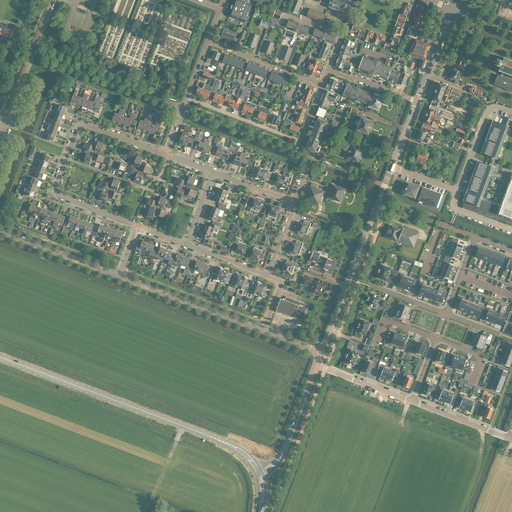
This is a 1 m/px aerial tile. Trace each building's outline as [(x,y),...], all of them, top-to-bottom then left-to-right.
[(235,0),(229,16),(230,16),(230,17),(235,19),(235,18),(246,22),(253,4),(248,3),(248,0),(235,0)] [(299,0),(294,0),(290,11),(297,14),(302,1),(299,0)] [(331,3),(329,7),(338,11),(337,13),(347,17),(349,10),(353,12),(356,3),(347,0),(331,0),(330,3),(331,3)] [(400,14),(407,17),(409,18),(410,13),(410,12),(413,5),(404,2),(400,14)] [(419,27),(426,8),(417,4),(416,8),(420,9),(416,18),(415,18),(413,22),(415,23),(414,25),(419,27)] [(325,15),(317,11),(310,9),(307,16),(323,22),(325,15)] [(260,26),(267,28),(269,22),(262,20),(261,24),(260,26)] [(294,30),(296,31),(299,24),(297,23),(289,20),(286,27),(294,30)] [(302,24),(299,24),(296,31),(299,32),(306,35),(307,35),(308,35),(310,32),(308,31),(309,28),(302,25),(302,24)] [(358,36),(363,38),(365,33),(367,29),(354,24),(352,29),(361,32),(361,34),(359,33),(358,36)] [(417,33),(419,28),(410,25),(408,30),(417,33)] [(0,34),(10,38),(13,31),(1,26),(0,29),(0,28),(0,34)] [(392,34),(401,37),(404,29),(400,28),(395,26),(392,34)] [(224,28),(221,35),(233,40),(236,33),(224,28)] [(320,39),(323,40),(326,32),(323,31),(315,28),(314,32),(312,31),(311,34),(313,35),(320,38),(320,39)] [(366,33),(365,33),(363,38),(363,40),(368,42),(369,38),(373,39),(375,32),(367,29),(366,33)] [(295,33),(286,30),(284,35),(293,38),(295,33)] [(408,30),(406,36),(410,37),(411,37),(415,39),(417,33),(408,30)] [(326,32),(323,40),(325,41),(325,40),(333,43),(336,36),(328,33),(326,32)] [(384,41),(386,37),(376,33),(374,37),(375,38),(373,43),(377,45),(379,39),(384,41)] [(259,36),(252,34),(248,46),(254,48),(259,36)] [(392,35),(389,43),(394,44),(394,42),(398,43),(399,40),(400,38),(392,35)] [(409,37),(407,42),(413,45),(410,54),(425,60),(431,46),(430,45),(415,39),(409,37)] [(346,40),(344,45),(356,49),(356,47),(351,45),(352,42),(346,40)] [(274,44),(267,41),(263,52),(270,54),(274,44)] [(316,45),(319,47),(322,48),(329,51),(330,49),(331,46),(324,43),(323,45),(317,42),(316,45)] [(292,49),(285,46),(281,58),(288,61),(292,49)] [(314,50),(327,55),(328,54),(329,51),(322,48),(319,47),(318,49),(315,48),(314,50)] [(355,55),(349,52),(342,49),(340,54),(347,57),(348,54),(350,55),(350,56),(354,58),(355,55)] [(325,60),(327,55),(314,50),(313,53),(319,55),(318,58),(325,60)] [(221,61),(219,61),(221,54),(215,51),(212,58),(216,60),(214,65),(219,67),(220,63),(221,61)] [(465,61),(468,55),(461,52),(455,66),(462,69),(464,69),(467,62),(465,61)] [(304,60),(307,61),(307,62),(309,56),(305,54),(304,55),(297,53),(296,57),(294,64),(301,67),(304,60)] [(307,62),(307,61),(307,62),(310,64),(308,69),(312,70),(310,75),(314,76),(315,75),(320,77),(324,65),(319,63),(320,62),(316,61),(317,58),(309,56),(307,62)] [(338,59),(338,61),(353,67),(354,64),(346,61),(347,58),(340,56),(339,59),(338,59)] [(494,84),(511,91),(511,80),(502,77),(504,73),(511,76),(511,60),(504,58),(499,56),(498,59),(498,60),(497,60),(496,60),(496,61),(497,61),(496,62),(496,64),(495,64),(494,65),(495,65),(495,66),(496,66),(495,67),(496,67),(495,69),(499,71),(502,72),(501,76),(498,75),(494,84)] [(371,59),(363,57),(359,69),(366,72),(371,59)] [(374,60),(371,59),(366,72),(369,73),(373,75),(377,61),(374,60)] [(354,67),(353,67),(338,61),(337,62),(336,66),(343,68),(343,67),(348,68),(347,70),(352,72),(354,67)] [(381,63),(377,61),(373,75),(376,76),(377,76),(379,77),(384,64),(381,63)] [(384,64),(379,77),(387,79),(391,67),(384,64)] [(461,85),(463,79),(460,78),(461,75),(461,74),(462,71),(454,67),(454,68),(453,69),(453,70),(453,71),(453,72),(450,78),(452,79),(451,81),(453,82),(457,84),(457,83),(461,85)] [(407,70),(404,69),(398,84),(404,86),(409,75),(405,74),(407,70)] [(391,70),(391,71),(388,80),(397,83),(401,73),(391,70)] [(211,75),(204,72),(202,77),(209,80),(211,75)] [(282,76),(277,74),(274,81),(273,84),(278,86),(279,83),(282,76)] [(203,97),(208,99),(211,92),(213,93),(216,84),(217,80),(215,79),(212,87),(208,85),(203,97)] [(330,84),(335,86),(336,86),(343,88),(344,84),(341,83),(341,85),(337,83),(338,81),(331,79),(330,84)] [(199,87),(196,94),(203,97),(208,85),(203,83),(201,88),(199,87)] [(443,95),(446,86),(439,83),(433,100),(432,101),(435,102),(435,101),(438,102),(438,103),(437,103),(436,106),(438,107),(440,103),(443,95)] [(216,94),(213,101),(218,103),(223,90),(220,89),(219,92),(218,91),(218,90),(219,85),(216,84),(213,93),(216,94)] [(349,97),(353,87),(347,85),(343,95),(349,97)] [(446,86),(443,95),(446,96),(444,101),(446,102),(449,95),(448,95),(450,90),(451,90),(452,88),(446,86)] [(353,87),(349,97),(355,100),(359,89),(353,87)] [(311,97),(313,92),(306,89),(304,88),(302,94),(311,97)] [(459,101),(463,92),(453,88),(450,97),(452,98),(452,99),(456,101),(456,99),(459,101)] [(482,91),(476,88),(473,94),(480,97),(482,91)] [(218,103),(223,104),(224,101),(227,102),(229,95),(231,90),(228,89),(227,92),(223,90),(218,103)] [(359,89),(355,100),(361,102),(365,91),(364,91),(360,89),(359,89)] [(76,90),(71,102),(77,104),(80,97),(76,96),(78,91),(76,90)] [(323,95),(336,100),(337,97),(330,94),(331,92),(325,90),(323,95)] [(367,104),(371,95),(370,94),(370,93),(365,91),(361,102),(367,104)] [(77,104),(83,106),(87,94),(85,93),(83,98),(80,97),(77,104)] [(311,97),(302,94),(301,93),(300,96),(304,97),(303,100),(309,102),(311,97)] [(374,95),(370,93),(370,94),(371,95),(367,104),(370,105),(370,106),(378,109),(383,97),(374,94),(374,95)] [(83,106),(88,108),(91,101),(87,100),(89,95),(87,94),(83,106)] [(229,95),(227,102),(229,102),(228,106),(233,108),(237,96),(233,94),(232,96),(229,95)] [(337,100),(336,100),(323,95),(321,99),(330,103),(331,101),(334,102),(335,102),(337,102),(337,100)] [(240,97),(237,96),(233,108),(237,110),(241,101),(242,98),(240,97)] [(88,108),(94,110),(98,98),(96,98),(94,102),(91,101),(88,108)] [(101,99),(98,98),(94,110),(100,112),(102,105),(99,104),(101,99)] [(245,105),(242,112),(247,114),(251,104),(247,102),(246,103),(245,105)] [(247,114),(252,116),(255,108),(256,106),(251,104),(247,114)] [(301,106),(297,104),(295,110),(304,114),(307,109),(301,107),(301,106)] [(64,113),(66,108),(60,105),(58,109),(53,107),(53,109),(58,111),(64,113)] [(439,108),(431,105),(428,112),(426,113),(425,115),(426,117),(424,123),(426,123),(426,124),(427,124),(434,126),(435,123),(440,124),(442,117),(433,114),(435,111),(437,112),(439,108)] [(318,111),(331,116),(334,117),(334,115),(326,112),(327,109),(320,106),(318,111)] [(268,114),(266,113),(267,109),(260,107),(258,111),(261,112),(258,118),(265,120),(268,114)] [(62,119),(64,113),(58,111),(53,109),(52,111),(57,113),(55,116),(62,119)] [(112,120),(118,122),(123,110),(120,110),(119,114),(115,113),(112,120)] [(118,122),(124,125),(127,117),(123,116),(125,111),(123,110),(118,122)] [(304,114),(295,110),(293,114),(297,115),(297,117),(303,119),(304,114)] [(331,117),(331,116),(318,111),(316,116),(323,119),(324,116),(327,117),(333,119),(333,117),(331,117)] [(272,123),(278,125),(281,118),(284,120),(287,113),(284,112),(282,115),(276,113),(275,115),(272,123)] [(124,125),(130,127),(134,115),(132,114),(130,119),(127,117),(124,125)] [(136,116),(134,115),(130,127),(136,129),(138,121),(135,120),(136,116)] [(60,125),(62,119),(55,116),(54,120),(49,118),(48,120),(60,125)] [(138,127),(144,129),(149,117),(146,117),(144,121),(141,120),(138,127)] [(144,129),(150,131),(152,124),(149,123),(151,118),(149,117),(144,129)] [(374,122),(362,117),(360,122),(356,120),(355,125),(358,126),(357,130),(369,135),(374,122)] [(308,132),(323,138),(324,136),(322,134),(324,129),(327,130),(329,123),(319,119),(319,120),(317,119),(312,132),(309,130),(308,132)] [(58,130),(60,125),(48,120),(47,122),(52,124),(51,128),(58,130)] [(289,122),(286,120),(284,125),(287,127),(288,126),(291,127),(290,129),(298,132),(300,128),(298,128),(299,127),(289,123),(289,122)] [(150,131),(155,134),(160,122),(157,121),(155,126),(152,124),(150,131)] [(510,127),(494,121),(482,154),(498,160),(510,127)] [(162,123),(160,122),(155,134),(161,136),(164,129),(160,127),(162,123)] [(421,129),(434,134),(435,132),(441,134),(442,131),(424,124),(421,129)] [(56,136),(58,130),(51,128),(50,131),(45,129),(44,131),(56,136)] [(421,130),(418,139),(427,143),(429,138),(432,140),(434,135),(421,130)] [(54,142),(56,136),(44,131),(43,134),(48,136),(47,139),(54,142)] [(199,138),(197,142),(200,143),(198,150),(203,152),(208,140),(206,139),(204,143),(201,142),(202,138),(204,132),(201,131),(201,132),(199,136),(199,138)] [(185,145),(189,136),(189,135),(183,132),(179,143),(185,145)] [(322,140),(323,138),(308,132),(308,133),(311,135),(306,147),(307,148),(318,153),(321,146),(318,145),(320,140),(322,140)] [(195,138),(189,136),(185,145),(191,147),(195,138)] [(211,141),(208,140),(203,152),(210,154),(213,147),(209,145),(211,141)] [(98,141),(97,144),(94,153),(103,156),(104,153),(102,152),(105,144),(98,141)] [(218,141),(217,143),(216,146),(219,147),(216,155),(222,157),(225,149),(222,148),(224,143),(218,141)] [(85,142),(83,149),(86,150),(94,153),(97,144),(94,143),(93,145),(85,142)] [(363,149),(352,144),(347,158),(358,162),(363,149)] [(225,149),(222,157),(228,160),(231,152),(234,153),(236,148),(233,146),(231,145),(229,151),(225,149)] [(87,154),(84,162),(90,164),(91,161),(94,153),(86,150),(85,153),(87,154)] [(425,162),(426,162),(428,156),(429,154),(425,152),(424,155),(419,153),(417,159),(416,161),(420,163),(424,164),(425,162)] [(97,161),(103,163),(105,157),(103,156),(94,153),(91,161),(94,163),(95,160),(97,161)] [(234,163),(240,166),(245,154),(242,153),(241,156),(238,155),(237,155),(234,163)] [(49,162),(51,156),(44,154),(43,157),(38,155),(37,158),(49,162)] [(240,166),(246,168),(247,165),(251,167),(254,160),(249,158),(248,160),(245,159),(247,155),(245,154),(240,166)] [(142,161),(143,158),(137,156),(134,164),(132,163),(130,166),(130,167),(139,170),(142,161)] [(114,160),(105,157),(103,163),(111,166),(110,169),(113,170),(117,161),(114,160)] [(47,168),(49,162),(37,158),(36,160),(41,162),(40,165),(47,168)] [(125,172),(128,165),(119,162),(117,161),(113,170),(117,171),(117,169),(119,169),(125,172)] [(147,173),(150,174),(152,168),(144,165),(145,162),(142,161),(139,170),(147,173)] [(260,179),(263,169),(258,167),(260,163),(256,161),(253,171),(256,172),(254,177),(255,177),(255,179),(257,179),(258,179),(260,179)] [(463,208),(511,222),(511,173),(510,177),(493,171),(494,167),(479,162),(467,194),(465,193),(463,208)] [(45,173),(47,168),(40,165),(38,168),(34,166),(33,169),(45,173)] [(128,165),(125,172),(133,175),(133,177),(136,178),(139,170),(130,167),(130,166),(128,165)] [(43,179),(45,173),(33,169),(32,171),(37,173),(35,177),(43,179)] [(263,169),(260,179),(265,181),(266,179),(269,180),(272,173),(269,172),(269,171),(268,171),(267,170),(265,169),(264,170),(263,169)] [(136,178),(134,181),(141,183),(144,175),(146,176),(147,173),(139,170),(136,178)] [(194,191),(196,188),(193,187),(196,179),(197,176),(193,174),(192,177),(190,176),(189,179),(186,188),(194,191)] [(283,177),(283,176),(282,176),(281,175),(279,174),(278,175),(277,174),(277,175),(274,174),(271,181),(274,183),(273,184),(279,186),(283,177)] [(283,175),(283,177),(279,186),(280,187),(280,188),(283,189),(283,188),(285,189),(287,184),(290,185),(293,175),(290,174),(289,177),(283,175)] [(37,186),(39,180),(32,177),(31,181),(26,179),(25,181),(37,186)] [(171,182),(177,185),(186,188),(189,179),(186,178),(185,181),(177,177),(176,179),(173,177),(171,182)] [(117,189),(120,181),(114,179),(113,182),(110,190),(118,194),(118,193),(120,190),(117,189)] [(109,183),(101,180),(99,186),(102,187),(110,190),(113,182),(110,181),(109,183)] [(35,191),(37,186),(25,181),(24,184),(29,186),(28,189),(35,191)] [(420,187),(408,183),(406,190),(403,190),(403,192),(404,195),(416,199),(420,187)] [(333,184),(331,189),(330,188),(329,191),(330,192),(328,198),(340,202),(345,189),(333,184)] [(182,199),(182,198),(183,196),(182,196),(186,188),(177,185),(176,188),(178,189),(177,193),(176,192),(175,193),(174,195),(174,196),(182,199)] [(99,186),(98,190),(99,192),(97,199),(100,200),(106,202),(107,199),(110,190),(102,187),(99,186)] [(324,191),(310,186),(310,187),(307,186),(306,189),(308,190),(304,200),(319,205),(324,191)] [(217,194),(226,197),(227,193),(231,195),(233,190),(225,187),(224,190),(220,188),(217,194)] [(423,187),(418,200),(437,207),(441,194),(423,187)] [(182,198),(185,200),(187,195),(195,198),(197,192),(194,191),(186,188),(182,196),(183,196),(182,198)] [(33,197),(35,191),(28,189),(27,192),(22,190),(21,193),(33,197)] [(111,198),(119,201),(121,194),(118,193),(118,194),(110,190),(107,199),(110,200),(111,198)] [(218,205),(219,205),(226,208),(228,203),(224,202),(226,197),(217,194),(215,200),(219,202),(218,205)] [(167,199),(161,196),(161,197),(160,200),(159,202),(157,208),(165,211),(166,208),(164,207),(167,199)] [(159,202),(148,198),(145,204),(148,205),(157,208),(159,202)] [(255,199),(252,205),(249,204),(247,211),(250,212),(251,210),(259,213),(260,210),(261,210),(262,205),(262,203),(258,201),(259,200),(255,199)] [(37,206),(31,204),(29,211),(32,212),(30,217),(33,218),(37,206)] [(149,209),(146,217),(153,220),(154,217),(157,208),(148,205),(147,208),(149,209)] [(210,212),(222,217),(224,211),(227,212),(228,209),(226,208),(219,205),(218,209),(213,207),(210,212)] [(43,208),(37,206),(33,218),(35,219),(37,214),(40,215),(43,208)] [(277,215),(280,208),(276,207),(275,208),(271,206),(270,209),(270,208),(268,213),(269,213),(268,216),(275,219),(274,221),(278,223),(280,216),(277,215)] [(48,210),(43,208),(40,215),(43,217),(40,226),(42,227),(44,223),(44,222),(48,210)] [(157,208),(154,217),(157,218),(158,215),(166,218),(168,212),(165,211),(157,208)] [(48,218),(51,220),(54,213),(48,210),(44,222),(47,223),(48,218)] [(302,215),(313,219),(315,214),(304,210),(302,215)] [(222,217),(210,212),(208,218),(213,220),(212,224),(221,227),(222,224),(219,222),(222,217)] [(53,225),(55,226),(60,215),(54,213),(51,220),(55,221),(53,225)] [(65,217),(60,215),(55,226),(58,227),(59,223),(63,224),(65,217)] [(72,230),(76,218),(71,216),(70,220),(67,219),(65,225),(67,226),(68,223),(72,225),(70,229),(72,230)] [(76,218),(72,230),(75,231),(76,226),(80,228),(82,221),(76,218)] [(81,233),(83,234),(88,223),(82,221),(80,228),(83,229),(81,233)] [(311,223),(304,221),(303,224),(299,222),(298,226),(299,226),(297,231),(298,232),(298,233),(298,234),(301,235),(302,235),(303,234),(306,235),(311,223)] [(93,235),(95,229),(92,228),(94,225),(88,223),(83,234),(86,235),(88,231),(91,232),(90,234),(93,235)] [(203,231),(213,234),(214,231),(217,232),(218,229),(220,230),(221,227),(212,224),(211,223),(209,226),(206,225),(203,231)] [(98,231),(95,229),(93,235),(96,236),(97,233),(100,234),(98,241),(100,242),(106,227),(100,225),(98,231)] [(401,229),(391,225),(386,237),(396,241),(401,229)] [(109,236),(112,229),(106,227),(100,242),(103,243),(105,237),(108,239),(109,236)] [(418,233),(403,227),(398,241),(413,248),(417,237),(418,233)] [(115,243),(119,242),(122,244),(124,238),(121,237),(123,233),(117,231),(113,243),(115,243)] [(213,234),(203,231),(201,237),(202,237),(201,240),(204,241),(207,243),(212,245),(214,241),(211,240),(213,234)] [(243,254),(244,252),(245,252),(247,247),(246,247),(247,244),(239,242),(240,239),(237,238),(234,244),(237,246),(235,252),(239,254),(239,253),(243,254)] [(458,240),(452,238),(449,247),(461,252),(463,246),(463,245),(457,243),(458,240)] [(140,252),(144,254),(148,243),(143,241),(141,245),(138,244),(135,251),(140,253),(140,252)] [(303,243),(297,241),(295,244),(292,242),(290,246),(291,246),(289,252),(291,252),(290,253),(291,254),(294,256),(295,255),(295,254),(299,255),(303,243)] [(154,245),(148,243),(144,254),(149,256),(153,258),(156,250),(153,249),(154,245)] [(254,247),(253,250),(252,250),(250,254),(251,255),(250,257),(254,259),(254,260),(258,261),(260,254),(263,256),(266,249),(263,248),(262,250),(254,247)] [(458,259),(461,252),(449,247),(445,258),(451,260),(452,257),(458,260),(458,259)] [(156,250),(153,258),(158,260),(158,259),(162,261),(167,250),(160,248),(159,252),(156,250)] [(481,258),(484,250),(479,248),(476,256),(481,258)] [(167,263),(171,265),(174,257),(171,256),(172,252),(167,250),(162,261),(167,262),(167,263)] [(486,260),(489,252),(484,250),(481,258),(486,260)] [(316,262),(321,264),(320,267),(328,270),(328,271),(332,260),(324,257),(323,259),(319,257),(320,254),(313,251),(312,254),(310,260),(316,262)] [(491,262),(494,254),(489,252),(486,260),(491,262)] [(496,264),(499,256),(494,254),(491,262),(496,264)] [(177,259),(174,257),(171,265),(170,268),(175,269),(176,267),(178,267),(181,268),(185,257),(179,255),(177,259)] [(501,266),(505,258),(499,256),(496,264),(501,266)] [(181,268),(185,269),(185,270),(184,273),(188,275),(189,272),(190,272),(193,264),(189,263),(191,259),(185,257),(181,268)] [(451,260),(445,258),(443,261),(445,262),(442,268),(441,268),(453,273),(455,266),(456,265),(449,263),(451,260)] [(289,264),(284,262),(283,266),(283,267),(282,271),(284,272),(283,275),(293,279),(295,275),(292,274),(295,267),(297,268),(298,264),(290,261),(289,264)] [(194,273),(199,275),(203,264),(197,262),(196,265),(193,264),(190,272),(194,273)] [(203,264),(199,275),(203,276),(203,277),(208,279),(211,271),(208,270),(209,266),(203,264)] [(391,268),(382,264),(380,270),(380,269),(378,272),(379,272),(377,278),(386,281),(388,276),(390,277),(395,279),(397,275),(391,273),(389,273),(391,268)] [(224,270),(223,269),(223,268),(221,267),(220,268),(218,268),(216,274),(213,273),(209,282),(213,283),(214,279),(220,281),(224,270)] [(453,273),(441,268),(438,275),(437,274),(435,278),(443,281),(444,277),(450,280),(450,279),(453,273)] [(230,272),(224,270),(220,281),(221,281),(221,283),(223,283),(224,283),(225,283),(226,283),(229,284),(232,274),(229,273),(230,272)] [(405,288),(409,276),(401,273),(398,279),(401,280),(399,286),(405,288)] [(237,288),(238,288),(243,277),(237,275),(237,276),(234,275),(230,284),(233,285),(233,286),(234,286),(234,288),(236,288),(237,288)] [(418,280),(409,276),(405,288),(410,290),(412,284),(415,286),(418,280)] [(244,277),(243,277),(238,288),(244,290),(242,295),(245,296),(249,286),(246,285),(248,279),(247,278),(247,277),(245,277),(244,277)] [(319,295),(320,291),(321,291),(322,288),(321,288),(323,284),(323,283),(323,284),(314,280),(314,281),(309,280),(310,280),(303,277),(301,284),(307,286),(308,283),(312,285),(310,292),(318,295),(319,295)] [(261,284),(260,283),(260,282),(258,281),(257,282),(256,282),(253,288),(250,287),(247,296),(250,298),(252,293),(257,295),(261,284)] [(425,296),(429,285),(424,283),(420,282),(418,288),(421,289),(419,294),(425,296)] [(262,284),(261,284),(257,295),(258,296),(259,297),(261,297),(262,297),(263,297),(266,298),(269,290),(266,289),(267,286),(261,284),(262,284)] [(434,287),(429,285),(425,296),(430,298),(434,287)] [(435,300),(439,289),(438,291),(433,289),(434,287),(430,298),(435,300)] [(444,291),(439,289),(435,300),(440,302),(442,297),(445,298),(448,292),(444,291)] [(379,296),(371,293),(370,297),(369,297),(368,300),(368,301),(367,305),(375,308),(377,303),(380,304),(379,305),(384,307),(386,301),(382,299),(381,301),(378,299),(379,296)] [(464,311),(468,300),(462,298),(463,298),(459,296),(457,302),(460,304),(458,309),(464,311)] [(298,319),(302,321),(308,305),(307,305),(301,302),(294,300),(286,297),(285,300),(281,299),(276,311),(294,318),(294,317),(298,319)] [(396,309),(408,314),(410,308),(404,306),(405,303),(399,300),(396,309)] [(473,302),(468,300),(464,311),(469,313),(473,302)] [(478,304),(473,302),(469,313),(474,315),(478,304)] [(486,307),(483,306),(478,304),(474,315),(479,317),(481,312),(484,313),(486,307)] [(490,308),(486,307),(484,313),(487,314),(485,319),(491,321),(494,313),(495,310),(489,308),(490,308)] [(406,319),(408,314),(396,309),(393,318),(399,320),(400,317),(406,319)] [(499,315),(494,313),(491,321),(496,323),(499,315)] [(504,316),(499,315),(496,323),(501,325),(504,316)] [(370,323),(361,320),(357,332),(365,335),(370,323)] [(474,339),(486,343),(489,335),(483,332),(482,335),(476,333),(474,339)] [(396,347),(401,335),(395,333),(393,339),(390,338),(388,344),(396,347)] [(401,335),(396,347),(396,348),(401,350),(402,349),(405,350),(407,344),(404,343),(406,337),(401,335)] [(482,352),(486,343),(474,339),(472,344),(477,347),(476,350),(482,352)] [(426,345),(420,342),(417,348),(414,347),(412,353),(421,357),(426,345)] [(350,349),(350,350),(348,354),(346,357),(347,357),(345,362),(345,363),(345,362),(348,364),(351,365),(354,366),(359,353),(350,349)] [(446,352),(440,350),(435,362),(445,365),(447,359),(444,358),(446,352)] [(511,360),(511,355),(503,352),(505,353),(503,358),(501,357),(511,361),(511,360)] [(456,370),(460,358),(455,356),(452,362),(449,360),(447,366),(456,370)] [(511,361),(501,357),(499,363),(510,367),(511,361)] [(466,360),(460,358),(456,370),(464,373),(467,367),(464,366),(466,360)] [(378,362),(369,359),(364,371),(366,371),(365,373),(369,374),(369,373),(370,373),(373,368),(376,369),(378,362)] [(390,367),(382,364),(379,370),(382,371),(380,377),(386,379),(390,367)] [(390,367),(386,379),(392,381),(394,376),(397,377),(399,371),(396,369),(395,372),(390,370),(391,367),(390,367)] [(508,371),(497,367),(495,373),(506,377),(508,371)] [(414,376),(404,372),(402,379),(405,380),(403,386),(409,388),(414,376)] [(504,382),(506,377),(495,373),(493,378),(504,382)] [(502,387),(504,382),(493,378),(491,383),(502,387)] [(437,385),(428,381),(423,393),(429,396),(431,390),(435,391),(437,385)] [(500,392),(502,387),(491,383),(489,388),(500,392)] [(445,402),(449,390),(440,386),(438,392),(441,393),(439,399),(445,402)] [(449,390),(445,402),(450,404),(453,398),(456,399),(458,393),(449,390)] [(465,409),(470,398),(461,394),(459,400),(462,401),(459,407),(465,409)] [(470,398),(465,409),(471,412),(473,406),(476,407),(479,401),(470,398)] [(494,407),(485,403),(482,410),(486,411),(484,416),(490,419),(494,407)]
